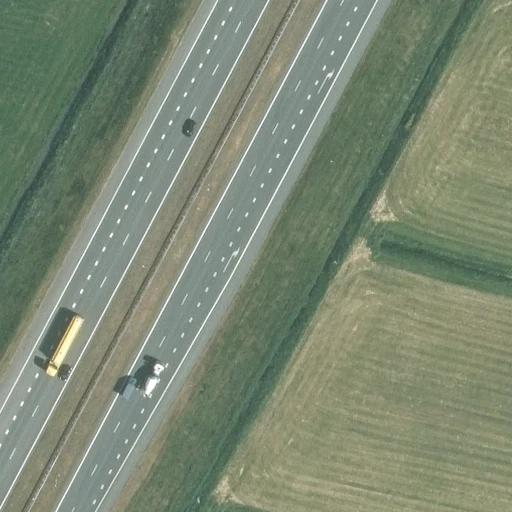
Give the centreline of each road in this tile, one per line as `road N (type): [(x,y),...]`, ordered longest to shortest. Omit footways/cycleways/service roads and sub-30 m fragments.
road 1 (motorway): [(72,511),(343,0)]
road 2 (motorway): [(251,0),(0,476)]
